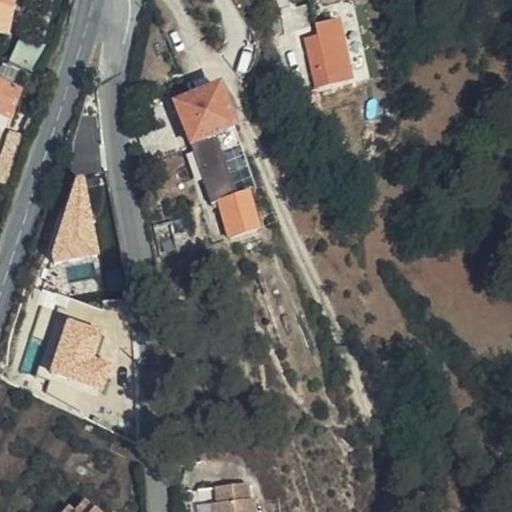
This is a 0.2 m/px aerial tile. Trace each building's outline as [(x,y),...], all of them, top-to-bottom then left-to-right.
[(0,0),(0,23),(4,25),(9,0),(0,0)] [(347,9),(321,14),(324,25),(326,32),(314,34),(322,77),(359,70),(347,9)] [(326,32),(324,25),(312,27),(314,34),(326,32)] [(13,82),(0,77),(0,107),(3,109),(13,82)] [(235,117),(219,81),(180,99),(198,136),(217,126),(235,117)] [(235,117),(217,126),(242,187),(254,182),(265,177),(235,117)] [(217,126),(198,136),(215,198),(242,187),(217,126)] [(95,211),(109,207),(101,176),(86,179),(95,211)] [(101,256),(85,179),(77,180),(52,267),(101,256)] [(242,187),(215,198),(207,201),(223,238),(266,219),(254,182),(242,187)] [(181,238),(187,254),(199,249),(192,232),(181,238)] [(97,360),(105,335),(68,324),(51,377),(105,393),(114,365),(97,360)] [(196,504),(217,501),(215,486),(194,489),(196,504)] [(256,511),(255,497),(222,496),(222,511),(256,511)] [(104,511),(92,501),(82,511),(76,505),(69,511),(104,511)]
